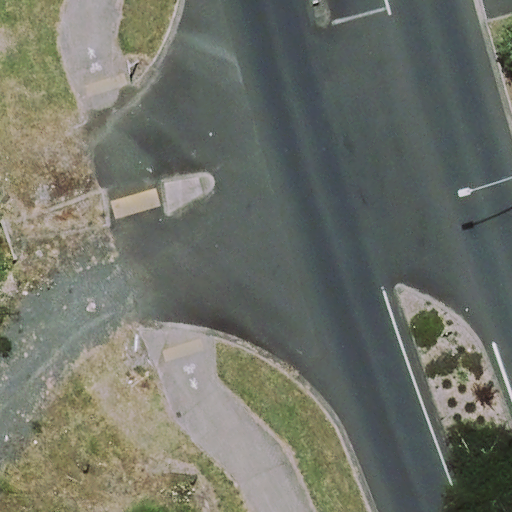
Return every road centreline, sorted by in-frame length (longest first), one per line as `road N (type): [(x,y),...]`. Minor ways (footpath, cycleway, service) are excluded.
road 1 (secondary): [(435,511),(318,231)]
road 2 (residential): [(84,163),(280,96)]
road 3 (residential): [(318,231),(123,291)]
road 4 (residential): [(280,96),(453,38)]
road 5 (residential): [(491,179),(318,231)]
road 6 (secondary): [(453,38),(491,179)]
road 7 (secondary): [(318,231),(280,96)]
road 8 (unknown): [(123,291),(61,309),(0,306)]
